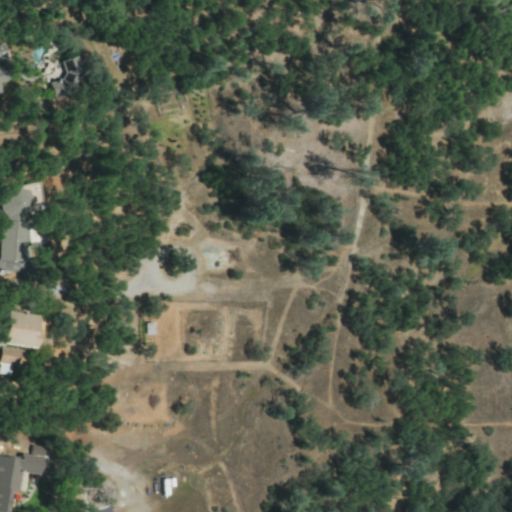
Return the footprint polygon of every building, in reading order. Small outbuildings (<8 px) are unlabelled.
[(58,61),(63,78),(48,83),(53,97),(83,88),(73,57),(58,61)] [(0,190),(0,265),(0,267),(17,269),(19,246),(26,244),(27,235),(24,226),(26,211),(37,208),(30,183),(0,190)] [(0,335),(0,343),(29,349),(34,316),(4,311),(0,335)] [(17,349),(0,347),(0,367),(7,368),(7,365),(14,366),(17,349)] [(0,511),(2,511),(5,493),(14,494),(16,472),(34,475),(37,456),(16,454),(16,457),(0,455),(0,511)]
